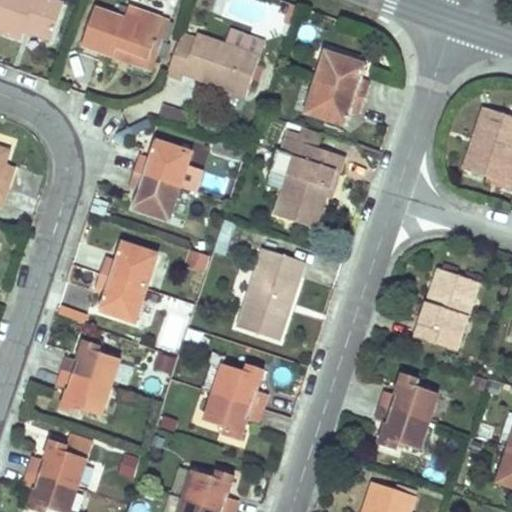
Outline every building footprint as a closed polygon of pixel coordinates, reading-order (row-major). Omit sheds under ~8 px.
[(0,0),(0,31),(22,39),(25,32),(52,40),(64,5),(47,0),(0,0)] [(163,20),(147,15),(130,9),(126,20),(96,10),(84,47),(114,58),(117,48),(156,63),(164,41),(157,39),(163,20)] [(171,23),(163,20),(157,39),(164,41),(171,23)] [(226,47),(260,59),(266,44),(231,32),(226,47)] [(185,77),(215,88),(246,99),(260,59),(226,47),(198,37),(197,41),(182,36),(168,76),(183,81),(185,77)] [(156,63),(117,48),(114,58),(153,72),(156,63)] [(374,87),(363,84),(368,67),(329,54),(309,114),(348,127),(353,112),(364,114),(374,87)] [(503,189),(511,191),(511,118),(485,110),(475,140),(481,142),(471,173),(505,185),(503,189)] [(304,145),(316,149),(318,140),(287,130),(280,151),(289,154),(282,176),(288,178),(295,158),(299,159),(304,145)] [(465,170),(471,173),(481,142),(475,140),(465,170)] [(129,189),(134,191),(140,193),(134,211),(170,223),(182,188),(196,193),(203,173),(188,168),(192,155),(156,143),(149,163),(138,160),(129,189)] [(288,178),(275,217),(315,230),(326,198),(335,172),(341,174),(346,159),(316,149),(304,145),(299,159),(295,158),(288,178)] [(0,186),(0,178),(5,164),(9,152),(0,149),(0,203),(5,205),(10,190),(0,186)] [(5,164),(0,178),(0,186),(10,190),(18,169),(5,164)] [(333,200),(341,174),(335,172),(326,198),(333,200)] [(95,290),(101,292),(106,293),(100,308),(137,321),(159,256),(122,245),(117,260),(107,256),(95,290)] [(190,250),(186,266),(208,270),(212,254),(190,250)] [(305,264),(285,257),(265,251),(239,329),(279,342),(305,264)] [(416,339),(457,353),(480,285),(439,271),(416,339)] [(87,318),(61,309),(59,316),(85,324),(87,318)] [(58,388),(64,390),(70,392),(63,413),(77,418),(80,411),(102,418),(122,362),(99,354),(101,347),(87,342),(80,363),(68,360),(58,388)] [(174,373),(178,358),(160,353),(156,368),(174,373)] [(247,422),(259,426),(269,397),(257,394),(264,372),(248,367),(247,375),(224,367),(205,424),(227,432),(225,439),(241,443),(247,422)] [(376,423),(387,426),(379,448),(395,452),(397,446),(420,453),(439,397),(417,390),(419,382),(404,377),(397,398),(386,394),(376,423)] [(47,463),(35,460),(25,488),(37,491),(30,511),(46,511),(47,510),(51,511),(70,511),(79,490),(94,445),(72,438),(69,447),(54,442),(47,463)] [(511,446),(499,484),(511,488),(511,446)] [(124,453),(120,475),(136,478),(139,456),(124,453)] [(235,511),(239,504),(228,500),(235,479),(219,473),(217,481),(195,474),(181,511),(235,511)] [(411,511),(416,499),(374,484),(364,511),(411,511)]
